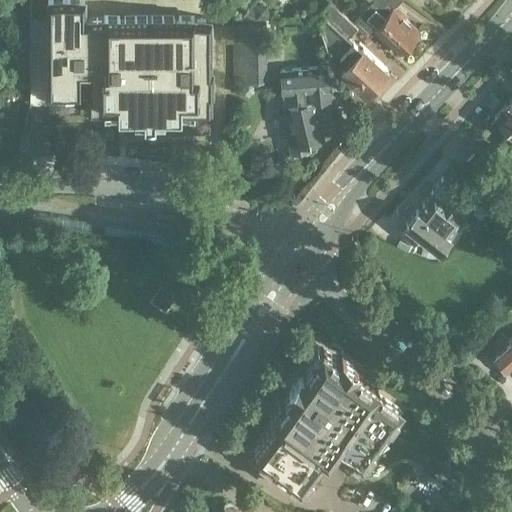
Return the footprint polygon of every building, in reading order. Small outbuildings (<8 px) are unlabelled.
[(48,95),(81,94),(88,93),(88,110),(105,110),(105,100),(117,100),(118,114),(134,114),(134,122),(165,121),(165,113),(181,113),(181,99),(193,99),(193,109),(211,109),(210,93),(212,93),(212,69),(210,69),(210,38),(211,38),(211,31),(210,31),(210,19),(193,19),(193,17),(103,18),(103,20),(83,20),(83,0),(50,0),(47,0),(48,95)] [(403,18),(405,16),(396,7),(402,0),(373,0),(374,0),(359,16),(377,33),(377,36),(381,39),(383,39),(402,56),(411,46),(408,44),(419,32),(403,18)] [(329,4),(317,17),(331,64),(365,95),(388,71),(359,44),(357,46),(347,36),(355,28),(329,4)] [(266,82),(265,24),(232,24),(233,82),(266,82)] [(221,41),(232,41),(232,25),(220,25),(221,41)] [(330,97),(327,67),(280,71),(282,94),(280,95),(283,106),(288,105),(291,107),(314,102),(316,112),(336,107),(333,96),(330,97)] [(511,98),(511,100),(510,99),(507,103),(504,106),(505,107),(494,118),(495,118),(490,123),(505,137),(510,131),(511,133),(511,144),(510,146),(510,147),(506,152),(500,148),(493,156),(511,173),(511,98)] [(338,118),(336,107),(316,112),(314,102),(291,107),(288,105),(283,106),(285,117),(283,117),(292,155),(309,151),(307,144),(324,140),(321,127),(332,124),(331,119),(338,118)] [(481,180),(505,203),(511,195),(511,192),(496,177),(500,174),(493,167),(491,169),(475,153),(466,163),(482,178),(481,180)] [(442,177),(430,192),(432,193),(418,211),(417,210),(405,225),(408,227),(402,234),(414,243),(419,235),(439,250),(450,236),(449,235),(463,217),(464,217),(475,203),(442,177)] [(459,234),(469,241),(481,225),(471,218),(459,234)] [(506,366),(507,365),(511,370),(511,336),(510,339),(509,338),(508,340),(501,333),(489,344),(496,351),(494,353),(495,353),(495,359),(500,365),(505,365),(506,366)] [(358,369),(341,357),(339,361),(322,349),(321,350),(316,347),(307,359),(312,363),(303,375),(299,373),(288,389),(291,392),(282,404),(278,401),(268,414),(273,417),(272,419),(275,421),(251,455),(274,471),(271,475),(284,485),(287,480),(301,490),(325,457),(327,458),(335,447),(362,467),(378,445),(382,448),(391,435),(387,432),(402,411),(375,391),(377,388),(356,372),(358,369)] [(487,511),(478,502),(467,511),(487,511)]
